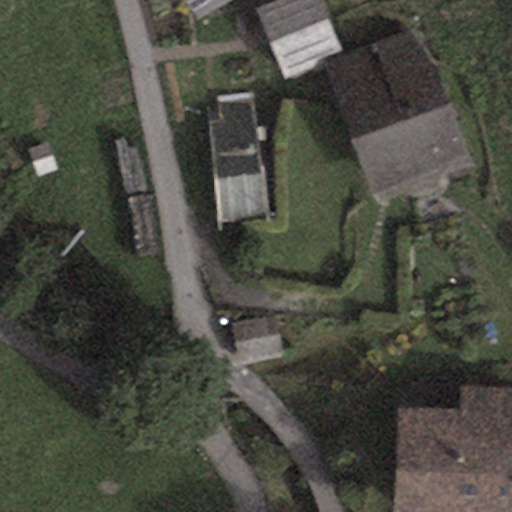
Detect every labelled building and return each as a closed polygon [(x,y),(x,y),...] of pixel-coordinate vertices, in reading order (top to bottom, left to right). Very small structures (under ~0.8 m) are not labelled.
[(269,14),(292,66),(334,49),(313,0),(285,0),(288,6),(269,14)] [(341,62),(385,181),(444,161),(447,170),(468,163),(458,137),(454,139),(415,36),(341,62)] [(217,125),(226,210),(255,208),(251,163),(256,163),(251,97),(224,101),(227,124),(217,125)] [(247,358),(279,351),(272,319),(240,326),(247,358)] [(482,390),(420,387),(418,418),(413,418),(410,511),(511,511),(511,397),(482,396),(482,390)]
